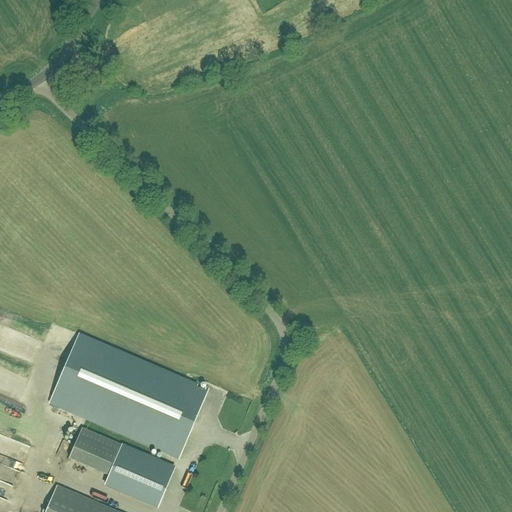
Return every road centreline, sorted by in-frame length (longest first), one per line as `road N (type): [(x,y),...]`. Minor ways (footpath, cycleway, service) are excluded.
road 1 (unclassified): [(219,511),(285,357),(285,335),(38,80)]
road 2 (unknown): [(145,511),(30,456)]
